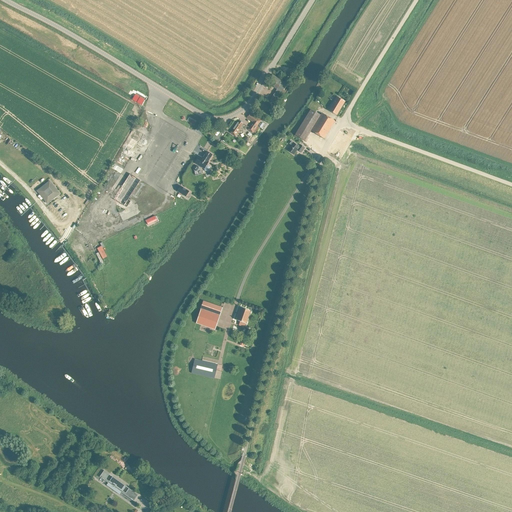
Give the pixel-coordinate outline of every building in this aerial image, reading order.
[(275,104),(285,88),(287,84),(272,75),(269,80),(276,84),(274,87),(277,89),(270,101),(275,104)] [(142,105),(145,100),(135,95),(132,100),(142,105)] [(336,115),(345,101),(337,97),(329,110),(336,115)] [(311,109),(295,135),(304,141),(320,115),(311,109)] [(247,117),(247,118),(253,122),(258,125),(259,127),(260,127),(261,128),(264,124),(263,123),(261,121),(261,120),(255,116),(255,117),(250,113),(247,117)] [(322,113),(311,131),(324,139),(335,121),(322,113)] [(235,136),(240,130),(239,129),(243,124),(239,120),(230,133),(235,136)] [(253,122),(247,129),(253,133),(254,134),(260,127),(259,127),(258,125),(253,122)] [(210,136),(213,131),(208,127),(204,133),(210,136)] [(131,153),(137,142),(142,135),(136,131),(125,149),(131,153)] [(298,146),(291,141),(289,144),(291,145),(287,150),(286,149),(295,156),(294,155),(296,151),(297,150),(301,153),(305,148),(300,144),(298,146)] [(208,162),(212,155),(206,151),(202,158),(199,156),(195,162),(197,163),(196,164),(204,169),(205,170),(207,172),(209,171),(210,169),(210,166),(208,165),(206,166),(208,162)] [(162,156),(159,161),(170,169),(174,164),(162,156)] [(117,167),(124,172),(127,167),(120,163),(117,167)] [(126,207),(130,201),(128,199),(140,180),(130,174),(114,199),(126,207)] [(145,178),(144,181),(155,187),(156,185),(145,178)] [(50,180),(38,190),(43,197),(42,198),(46,202),(49,199),(51,201),(60,194),(50,180)] [(146,183),(144,185),(141,184),(135,193),(140,196),(148,185),(146,183)] [(185,196),(189,191),(180,186),(177,191),(185,196)] [(150,194),(138,201),(139,203),(151,197),(150,194)] [(140,214),(152,207),(150,205),(138,212),(140,214)] [(91,207),(84,219),(87,221),(94,208),(91,207)] [(95,223),(102,211),(99,209),(92,221),(95,223)] [(148,225),(157,220),(155,216),(146,220),(148,225)] [(73,245),(78,234),(75,233),(70,244),(73,245)] [(75,247),(81,250),(87,237),(81,234),(75,247)] [(90,254),(96,242),(93,240),(87,253),(90,254)] [(215,330),(215,329),(222,308),(203,301),(200,309),(201,309),(196,324),(211,329),(215,330)] [(244,327),(250,311),(241,307),(236,320),(240,321),(239,325),(244,327)] [(214,378),(217,367),(217,365),(195,359),(192,373),(214,378)] [(104,471),(100,477),(108,483),(106,485),(119,494),(121,492),(134,501),(138,495),(129,488),(125,493),(122,491),(125,486),(112,477),(109,481),(106,479),(109,474),(104,471)]
